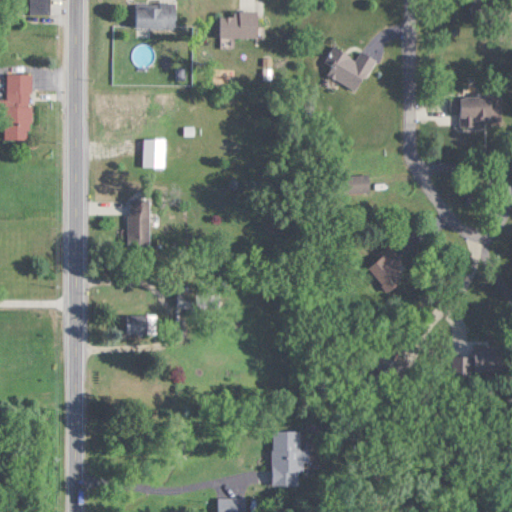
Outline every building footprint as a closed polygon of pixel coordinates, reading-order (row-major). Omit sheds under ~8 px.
[(51,0),(29,0),(29,12),(52,12),(51,0)] [(176,4),(136,4),(136,27),(176,27),(176,4)] [(258,36),(258,12),(213,12),(213,36),(258,36)] [(355,91),(377,60),(361,49),(355,58),(335,44),(324,60),(332,66),(328,72),(355,91)] [(6,138),(30,139),(32,74),(8,73),(6,138)] [(460,124),(503,122),(501,92),(449,95),(450,111),(459,111),(460,124)] [(96,93),(96,113),(156,113),(156,93),(96,93)] [(163,137),(143,137),(143,166),(163,166),(163,137)] [(370,175),(342,175),(342,196),(370,196),(370,175)] [(149,244),(149,199),(131,198),(130,244),(149,244)] [(402,262),(390,247),(367,267),(388,292),(403,279),(394,268),(402,262)] [(178,305),(195,305),(195,293),(178,293),(178,305)] [(157,333),(157,314),(127,314),(127,333),(157,333)] [(493,366),(495,351),(475,348),(473,363),(493,366)] [(273,430),(272,487),(302,487),(303,448),(299,448),(300,430),(273,430)] [(218,511),(235,511),(236,498),(219,498),(218,511)]
